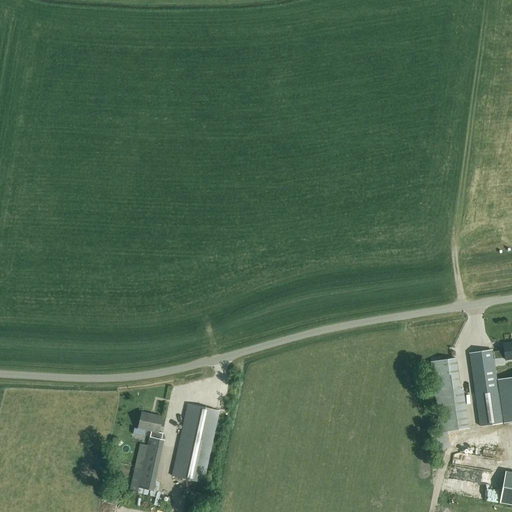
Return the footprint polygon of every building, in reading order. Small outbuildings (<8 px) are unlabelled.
[(511,357),(511,341),(503,343),(504,350),(492,352),(492,350),(470,353),(480,426),(511,421),(511,384),(498,387),(494,359),(505,357),(505,359),(511,357)] [(463,388),(440,391),(446,431),(469,427),(463,388)] [(203,482),(219,411),(188,404),(172,475),(203,482)] [(162,433),(158,432),(162,417),(142,412),(138,427),(138,428),(151,431),(148,445),(140,444),(130,491),(156,497),(159,484),(154,483),(164,440),(161,439),(162,433)] [(511,471),(505,470),(499,502),(511,504),(511,471)]
